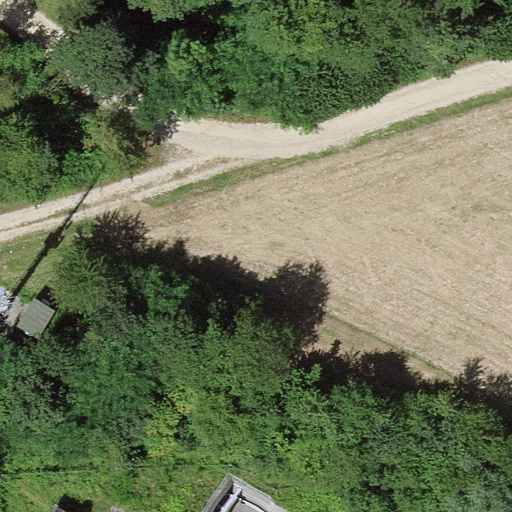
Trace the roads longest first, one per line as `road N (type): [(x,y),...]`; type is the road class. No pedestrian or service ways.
road 1 (track): [(0,229),(511,67)]
road 2 (track): [(3,0),(215,157)]
road 3 (motorway): [(156,511),(0,406)]
